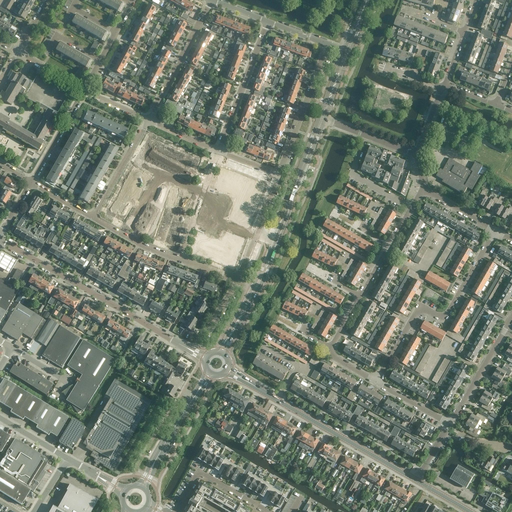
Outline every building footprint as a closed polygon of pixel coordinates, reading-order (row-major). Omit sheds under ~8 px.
[(34,3),(29,0),(25,0),(25,1),(22,0),(21,0),(20,2),(23,4),(31,8),(34,3)] [(96,0),(118,12),(122,4),(115,0),(96,0)] [(184,0),(182,0),(179,6),(185,9),(189,2),(184,0)] [(189,2),(185,9),(191,12),(195,6),(189,2)] [(145,11),(152,14),(155,9),(157,10),(159,6),(153,3),(151,6),(149,5),(145,11)] [(452,9),(461,12),(463,6),(454,3),(452,9)] [(19,5),(17,7),(20,9),(28,14),(29,14),(30,12),(30,11),(31,8),(23,4),(22,7),(19,5)] [(493,7),(486,5),(484,10),(491,13),(493,7)] [(28,14),(20,9),(19,12),(15,10),(14,13),(24,19),(28,14)] [(450,14),(459,18),(461,12),(452,9),(450,14)] [(491,13),(484,10),(482,16),(489,19),(491,13)] [(152,14),(145,11),(142,16),(149,20),(152,14)] [(459,18),(450,14),(448,20),(457,23),(459,18)] [(72,23),(84,30),(102,40),(106,33),(76,15),(72,23)] [(147,23),(149,20),(142,16),(139,22),(149,28),(151,25),(147,23)] [(220,25),(223,18),(217,16),(214,23),(220,25)] [(480,21),(487,24),(489,19),(482,16),(480,21)] [(185,20),(179,17),(177,20),(174,25),(176,27),(183,31),(186,24),(183,23),(185,20)] [(394,25),(400,27),(403,19),(397,17),(394,25)] [(223,18),(220,25),(226,27),(228,20),(223,18)] [(405,29),(408,21),(403,19),(400,27),(405,29)] [(8,20),(2,30),(7,33),(12,26),(9,25),(11,21),(8,20)] [(228,20),(226,27),(231,29),(234,22),(228,20)] [(411,31),(414,23),(408,21),(405,29),(411,31)] [(482,32),(492,36),(493,33),(485,30),(487,24),(480,21),(477,27),(483,29),(482,32)] [(136,28),(143,32),(144,29),(148,30),(149,28),(139,22),(136,28)] [(234,22),(231,29),(237,31),(239,24),(234,22)] [(13,37),(17,29),(14,28),(16,24),(13,23),(12,26),(7,33),(13,37)] [(417,33),(420,25),(414,23),(411,31),(417,33)] [(422,35),(425,27),(420,25),(417,33),(422,35)] [(245,26),(242,33),(248,35),(250,28),(245,26)] [(183,31),(176,27),(173,33),(180,36),(183,31)] [(428,37),(431,29),(425,27),(422,35),(428,37)] [(143,32),(136,28),(133,34),(140,37),(143,32)] [(433,40),(436,32),(431,29),(428,37),(433,40)] [(203,37),(209,40),(212,35),(214,36),(216,34),(209,30),(208,33),(206,31),(203,37)] [(500,38),(506,40),(507,38),(511,39),(511,35),(511,32),(505,30),(503,36),(502,35),(500,38)] [(439,42),(442,34),(436,32),(433,40),(439,42)] [(473,39),(481,42),(483,36),(491,39),(492,36),(482,32),(481,35),(475,33),(473,39)] [(180,36),(173,33),(170,38),(177,42),(180,36)] [(140,37),(133,34),(130,40),(137,43),(140,37)] [(442,34),(439,42),(445,44),(448,36),(442,34)] [(200,42),(206,45),(209,40),(203,37),(200,42)] [(166,47),(169,49),(171,46),(174,48),(177,42),(170,38),(166,47)] [(270,54),(276,56),(277,53),(278,51),(279,47),(282,40),(276,38),(276,39),(273,38),(271,43),(274,44),(273,45),(277,46),(275,52),(271,51),(270,54)] [(471,44),(479,47),(481,42),(473,39),(471,44)] [(506,41),(500,39),(499,42),(500,43),(498,48),(506,51),(508,45),(505,44),(506,41)] [(287,42),(282,40),(279,47),(285,49),(287,42)] [(197,47),(204,51),(206,45),(200,42),(197,47)] [(237,42),(234,50),(244,53),(246,48),(243,47),(244,44),(237,42)] [(289,54),(290,51),(293,44),(287,42),(285,49),(284,51),(289,54)] [(55,50),(68,58),(85,68),(90,60),(60,43),(55,50)] [(469,50),(477,53),(479,47),(471,44),(469,50)] [(136,48),(130,45),(128,49),(126,47),(122,53),(129,57),(132,51),(134,52),(136,48)] [(296,53),(301,55),(304,48),(298,46),(296,53)] [(195,52),(201,56),(204,51),(197,47),(195,52)] [(388,57),(391,48),(385,47),(382,55),(388,57)] [(165,48),(162,53),(160,52),(159,55),(161,56),(168,60),(172,51),(165,48)] [(309,51),(304,48),(301,55),(300,56),(303,57),(303,56),(307,57),(310,58),(312,52),(309,51)] [(394,59),(397,50),(391,48),(388,57),(394,59)] [(506,51),(498,48),(496,54),(504,57),(506,51)] [(241,59),(244,53),(234,50),(232,55),(235,56),(241,59)] [(400,60),(402,52),(397,50),(394,59),(400,60)] [(467,55),(475,58),(477,53),(469,50),(467,55)] [(192,58),(198,61),(201,56),(195,52),(192,58)] [(406,62),(408,53),(402,52),(400,60),(406,62)] [(119,59),(126,63),(129,57),(122,53),(119,59)] [(408,53),(406,62),(412,64),(412,61),(414,55),(408,53)] [(435,53),(433,59),(442,62),(444,56),(435,53)] [(494,59),(502,62),(504,57),(496,54),(494,59)] [(276,58),(270,55),(269,58),(265,56),(263,62),(270,64),(272,59),(275,60),(276,58)] [(465,61),(472,64),(475,58),(467,55),(465,61)] [(168,60),(161,56),(158,62),(165,66),(168,60)] [(235,56),(233,62),(239,64),(241,59),(235,56)] [(198,61),(192,58),(189,63),(191,64),(190,66),(194,68),(198,61)] [(116,65),(123,68),(126,63),(119,59),(116,65)] [(442,62),(433,59),(431,64),(440,68),(442,62)] [(492,65),(500,68),(502,62),(494,59),(492,65)] [(165,66),(158,62),(155,68),(162,71),(165,66)] [(276,67),(274,66),(270,65),(270,64),(263,62),(261,67),(268,70),(269,67),(272,68),(272,67),(275,68),(276,67)] [(429,70),(438,73),(440,68),(431,64),(429,70)] [(123,68),(116,65),(112,73),(117,76),(121,78),(122,75),(120,74),(123,68)] [(490,71),(498,74),(500,68),(492,65),(490,71)] [(228,73),(235,75),(237,70),(230,67),(228,66),(226,69),(229,70),(228,73)] [(183,73),(190,77),(194,69),(191,67),(189,69),(186,68),(183,73)] [(259,73),(266,75),(268,70),(261,67),(259,73)] [(152,73),(158,77),(162,71),(155,68),(152,73)] [(297,75),(304,77),(306,72),(299,69),(297,75)] [(427,76),(433,78),(435,79),(438,73),(429,70),(427,76)] [(466,82),(469,74),(463,71),(460,80),(466,82)] [(2,92),(0,94),(0,98),(11,105),(15,98),(19,92),(23,94),(25,90),(29,83),(24,79),(20,77),(12,73),(10,72),(7,76),(10,78),(8,80),(10,81),(10,82),(11,82),(5,93),(2,92)] [(149,79),(155,83),(158,77),(152,73),(149,79)] [(181,78),(187,82),(190,77),(183,73),(181,78)] [(235,75),(228,73),(226,78),(233,81),(235,75)] [(257,78),(264,81),(266,75),(259,73),(257,78)] [(294,73),(292,79),(295,80),(301,83),(304,77),(297,75),(294,73)] [(469,74),(466,82),(472,84),(475,76),(469,74)] [(478,87),(481,78),(475,76),(472,84),(478,87)] [(108,90),(112,83),(108,81),(109,78),(107,77),(102,87),(108,90)] [(178,84),(184,87),(187,82),(181,78),(178,84)] [(255,83),(262,86),(264,81),(257,78),(255,83)] [(481,78),(478,87),(484,89),(487,80),(481,78)] [(148,90),(150,87),(152,89),(155,83),(149,79),(146,85),(144,84),(142,87),(148,90)] [(293,85),(299,88),(301,83),(295,80),(293,85)] [(487,80),(484,89),(490,91),(493,83),(487,80)] [(400,98),(404,86),(389,81),(386,90),(376,87),(373,98),(400,107),(403,99),(400,98)] [(112,83),(108,90),(113,94),(116,88),(119,90),(120,90),(120,88),(122,84),(119,82),(117,86),(112,83)] [(253,89),(255,90),(254,93),(262,96),(263,93),(265,88),(262,86),(255,83),(253,89)] [(187,88),(184,87),(178,84),(175,89),(182,92),(184,93),(187,88)] [(222,89),(229,92),(231,86),(224,84),(222,89)] [(299,88),(293,85),(291,91),(297,94),(299,88)] [(123,98),(126,91),(120,88),(120,90),(119,90),(117,95),(123,98)] [(229,92),(222,89),(218,88),(217,90),(221,92),(220,94),(227,97),(229,92)] [(172,94),(183,99),(184,97),(180,95),(182,92),(175,89),(172,94)] [(126,91),(123,98),(129,101),(133,94),(126,91)] [(291,91),(288,96),(288,97),(295,99),(297,94),(291,91)] [(133,94),(129,101),(135,104),(138,97),(133,94)] [(183,99),(172,94),(170,99),(169,101),(169,102),(177,106),(179,103),(176,102),(177,100),(181,102),(183,99)] [(227,97),(220,94),(218,100),(224,103),(227,97)] [(260,99),(257,97),(250,95),(248,100),(255,103),(258,104),(260,99)] [(293,105),(295,99),(288,97),(288,96),(285,95),(282,101),(293,105)] [(138,97),(135,104),(141,106),(144,99),(138,97)] [(224,103),(218,100),(214,99),(213,101),(216,103),(215,105),(222,108),(224,103)] [(184,108),(187,109),(189,110),(191,111),(192,112),(195,105),(191,104),(186,101),(184,106),(179,103),(177,106),(169,102),(169,101),(167,100),(164,106),(174,111),(181,114),(184,108)] [(255,103),(248,100),(246,106),(253,108),(255,103)] [(271,103),(284,108),(282,113),(289,116),(291,110),(286,108),(287,106),(272,100),(271,103)] [(222,108),(215,105),(213,111),(220,113),(222,108)] [(253,108),(246,106),(244,111),(251,114),(253,108)] [(58,116),(56,115),(55,114),(53,114),(53,112),(51,112),(47,110),(43,117),(44,118),(36,131),(34,130),(31,135),(33,136),(28,144),(39,150),(43,142),(42,141),(52,123),(54,124),(58,116)] [(84,120),(100,127),(124,138),(128,130),(88,111),(84,120)] [(208,118),(214,120),(215,118),(218,119),(220,113),(213,111),(211,116),(209,115),(208,118)] [(251,114),(244,111),(242,117),(249,119),(251,114)] [(289,116),(282,113),(280,119),(287,121),(289,116)] [(0,127),(28,144),(33,136),(31,135),(8,122),(9,120),(0,114),(0,127)] [(180,116),(177,122),(182,125),(185,118),(180,116)] [(249,119),(242,117),(240,122),(247,125),(249,119)] [(185,118),(182,125),(188,127),(191,120),(185,118)] [(287,121),(280,119),(278,124),(285,127),(286,127),(287,125),(286,124),(287,121)] [(191,120),(188,127),(193,130),(196,123),(191,120)] [(247,125),(240,122),(238,128),(245,130),(247,125)] [(196,123),(193,130),(199,132),(202,125),(196,123)] [(202,125),(199,132),(204,134),(207,127),(206,126),(206,125),(205,124),(203,123),(202,125)] [(210,127),(210,128),(207,127),(204,134),(210,137),(211,135),(213,136),(216,130),(216,128),(211,126),(210,127)] [(243,139),(245,133),(235,129),(233,135),(243,139)] [(75,130),(55,164),(46,180),(55,185),(73,154),(71,153),(80,138),(82,135),(83,134),(75,130)] [(276,145),(277,143),(279,143),(280,140),(281,141),(282,138),(281,138),(274,135),(272,134),(269,142),(276,145)] [(444,148),(447,143),(437,137),(434,142),(444,148)] [(152,139),(144,157),(148,159),(149,159),(177,171),(177,172),(181,174),(181,173),(187,176),(186,176),(191,179),(199,160),(194,158),(194,159),(189,156),(185,154),(185,155),(176,151),(176,150),(172,148),(172,149),(156,142),(157,141),(152,139)] [(246,152),(252,154),(255,145),(250,143),(246,152)] [(111,145),(93,176),(84,191),(80,199),(88,203),(97,188),(119,149),(111,145)] [(255,145),(252,154),(258,156),(260,149),(261,147),(255,145)] [(361,170),(372,175),(371,176),(379,180),(379,181),(389,185),(390,182),(396,184),(402,169),(405,161),(388,155),(388,153),(370,146),(361,170)] [(266,151),(260,149),(258,156),(263,159),(266,151)] [(272,152),(267,150),(266,152),(266,151),(263,159),(269,161),(270,158),(273,159),(275,153),(272,152)] [(482,166),(475,162),(470,170),(449,158),(445,166),(447,167),(445,172),(440,169),(436,176),(443,180),(442,182),(463,194),(467,188),(472,190),(480,176),(478,174),(482,166)] [(108,207),(106,211),(123,222),(126,217),(125,216),(141,189),(141,190),(144,186),(143,186),(146,181),(147,181),(149,176),(132,166),(129,171),(130,171),(127,177),(126,176),(124,180),(125,180),(120,189),(119,188),(117,192),(118,193),(109,207),(108,207)] [(222,169),(215,188),(220,190),(220,189),(239,196),(236,204),(235,204),(233,209),(234,210),(232,215),(231,215),(229,220),(248,227),(250,222),(249,222),(251,216),(252,216),(254,211),(253,210),(261,191),(262,191),(263,186),(250,181),(250,180),(246,178),(245,179),(226,172),(227,171),(222,169)] [(409,172),(405,171),(402,169),(396,184),(390,182),(389,185),(388,186),(405,196),(410,182),(406,180),(409,172)] [(16,183),(7,178),(3,175),(1,179),(0,179),(0,182),(0,181),(3,183),(4,183),(13,188),(16,183)] [(170,184),(171,184),(173,180),(166,178),(165,181),(168,183),(167,185),(169,186),(170,184)] [(3,189),(0,194),(2,195),(8,199),(11,194),(5,190),(3,189)] [(157,233),(155,238),(174,245),(175,240),(177,234),(179,230),(178,230),(181,221),(182,221),(184,217),(183,216),(188,201),(189,201),(191,196),(172,189),(170,194),(171,194),(161,224),(160,224),(159,228),(157,234),(157,233)] [(483,207),(488,198),(485,196),(487,192),(483,190),(478,199),(480,200),(478,204),(483,207)] [(0,204),(1,205),(3,203),(5,204),(8,199),(2,195),(0,198),(0,204)] [(32,201),(39,206),(42,201),(40,200),(41,200),(35,196),(32,201)] [(336,203),(342,206),(345,199),(340,196),(336,203)] [(488,198),(483,207),(489,210),(491,206),(494,208),(499,199),(494,197),(492,201),(488,198)] [(351,201),(345,199),(342,206),(347,208),(351,201)] [(499,199),(494,208),(496,209),(494,213),(499,216),(504,208),(501,205),(503,202),(499,199)] [(29,207),(36,211),(39,206),(32,201),(29,207)] [(356,204),(351,201),(347,208),(353,211),(356,204)] [(428,213),(432,206),(427,203),(423,210),(428,213)] [(361,206),(356,204),(353,211),(358,213),(361,206)] [(50,207),(47,213),(54,217),(59,210),(53,206),(52,208),(50,207)] [(367,209),(361,206),(358,213),(364,216),(364,215),(367,209)] [(432,206),(428,213),(434,216),(438,210),(432,206)] [(504,208),(499,216),(505,219),(507,216),(509,217),(511,212),(511,207),(510,206),(508,210),(504,208)] [(36,211),(29,207),(25,212),(28,213),(27,215),(31,218),(36,211)] [(59,210),(54,217),(57,219),(58,217),(61,218),(64,213),(59,210)] [(396,214),(390,210),(386,216),(393,220),(396,214)] [(438,210),(434,216),(439,219),(443,213),(438,210)] [(68,225),(69,223),(71,220),(68,218),(69,216),(64,213),(61,218),(66,221),(65,223),(68,225)] [(443,213),(439,219),(439,220),(438,222),(443,225),(448,216),(443,213)] [(19,236),(24,228),(21,227),(25,220),(27,222),(29,219),(24,215),(22,218),(21,218),(16,226),(17,227),(14,233),(19,236)] [(386,216),(383,221),(390,225),(393,220),(386,216)] [(448,216),(443,225),(449,228),(454,219),(448,216)] [(72,226),(77,229),(81,222),(75,219),(72,226)] [(332,222),(327,219),(323,226),(328,229),(332,222)] [(423,223),(417,219),(413,225),(420,229),(423,223)] [(454,219),(449,228),(454,231),(455,229),(459,222),(454,219)] [(383,221),(380,226),(387,230),(390,225),(383,221)] [(77,233),(79,230),(83,232),(86,225),(81,222),(77,229),(75,232),(77,233)] [(337,225),(332,222),(328,229),(334,232),(337,225)] [(460,232),(464,225),(459,222),(455,229),(460,232)] [(24,228),(19,236),(25,239),(29,232),(32,227),(30,225),(27,230),(24,228)] [(86,225),(83,232),(88,235),(92,228),(86,225)] [(343,228),(337,225),(334,232),(339,235),(343,228)] [(410,230),(417,234),(420,229),(413,225),(410,230)] [(464,225),(460,232),(466,235),(470,228),(464,225)] [(384,235),(387,230),(380,226),(377,231),(384,235)] [(92,228),(88,235),(93,238),(97,231),(92,228)] [(348,231),(343,228),(339,235),(344,238),(348,231)] [(470,228),(466,235),(471,238),(475,231),(470,228)] [(407,236),(414,240),(417,234),(410,230),(407,236)] [(35,234),(34,236),(30,242),(36,245),(41,237),(43,233),(40,231),(38,236),(35,234)] [(51,241),(55,233),(51,231),(47,239),(47,240),(45,243),(48,245),(51,241)] [(97,231),(93,238),(99,241),(102,234),(97,231)] [(353,234),(348,231),(344,238),(349,241),(353,234)] [(475,231),(471,238),(477,241),(481,234),(475,231)] [(29,232),(25,239),(30,242),(34,236),(32,235),(32,234),(29,232)] [(198,234),(191,252),(196,254),(196,253),(200,254),(199,255),(203,257),(204,256),(233,267),(235,263),(234,263),(236,257),(237,257),(238,254),(237,253),(241,242),(242,243),(244,239),(225,232),(223,236),(224,236),(221,243),(202,236),(203,235),(198,234)] [(358,237),(353,234),(349,241),(354,244),(358,237)] [(404,241),(411,245),(414,240),(407,236),(404,241)] [(39,240),(36,245),(41,248),(46,240),(41,237),(39,240)] [(109,246),(112,240),(107,237),(103,243),(109,246)] [(358,237),(354,244),(359,247),(363,240),(358,237)] [(112,240),(109,246),(107,249),(112,252),(114,249),(118,243),(112,240)] [(359,247),(364,250),(368,243),(363,240),(359,247)] [(401,246),(408,250),(411,245),(404,241),(401,246)] [(118,243),(114,249),(119,252),(123,246),(118,243)] [(374,246),(368,243),(364,250),(370,253),(374,246)] [(58,248),(54,255),(60,258),(63,251),(60,250),(63,245),(61,244),(58,249),(58,248)] [(54,255),(58,248),(53,245),(49,252),(54,255)] [(123,246),(119,252),(124,255),(128,248),(123,246)] [(398,252),(405,256),(408,250),(401,246),(398,252)] [(497,256),(498,254),(503,256),(507,250),(502,246),(500,249),(498,247),(493,254),(497,256)] [(472,251),(465,247),(462,253),(469,257),(472,251)] [(129,258),(133,251),(128,248),(124,255),(129,258)] [(312,257),(317,260),(321,253),(315,250),(312,257)] [(511,252),(507,250),(503,256),(508,260),(511,253),(511,252)] [(65,261),(69,255),(63,251),(60,258),(65,261)] [(1,253),(0,255),(0,268),(9,274),(16,262),(1,253)] [(136,253),(134,260),(140,262),(142,256),(136,253)] [(317,260),(323,262),(326,255),(321,253),(317,260)] [(462,253),(459,258),(466,262),(469,257),(462,253)] [(69,255),(65,261),(70,264),(74,258),(69,255)] [(326,255),(323,262),(328,265),(332,258),(326,255)] [(142,256),(140,262),(145,265),(148,258),(142,256)] [(74,258),(70,264),(76,267),(79,261),(74,258)] [(92,258),(88,265),(91,266),(86,274),(92,277),(95,271),(92,269),(93,267),(92,267),(96,260),(92,258)] [(150,269),(151,267),(153,260),(148,258),(145,265),(144,267),(150,269)] [(337,260),(332,258),(328,265),(334,268),(335,266),(337,261),(337,260)] [(459,258),(456,263),(463,267),(466,262),(459,258)] [(79,261),(76,267),(81,270),(85,264),(79,261)] [(496,265),(489,261),(486,267),(493,271),(496,265)] [(158,262),(156,269),(162,271),(164,264),(158,262)] [(360,262),(357,267),(364,271),(367,266),(360,262)] [(456,263),(453,268),(460,272),(463,267),(456,263)] [(397,269),(397,268),(395,267),(390,265),(387,270),(394,274),(397,269)] [(172,275),(175,268),(169,266),(166,273),(172,275)] [(357,267),(354,272),(361,276),(364,271),(357,267)] [(490,276),(493,271),(486,267),(483,272),(490,276)] [(175,268),(172,275),(178,277),(181,270),(175,268)] [(450,273),(457,277),(460,272),(453,268),(450,273)] [(11,279),(15,281),(17,282),(23,272),(17,269),(11,279)] [(181,270),(178,277),(175,284),(178,285),(179,283),(178,283),(180,278),(183,279),(186,272),(181,270)] [(384,276),(391,280),(394,274),(387,270),(384,276)] [(95,271),(92,277),(97,280),(100,273),(95,271)] [(186,272),(183,279),(189,281),(192,274),(186,272)] [(354,272),(351,277),(358,281),(361,276),(354,272)] [(449,292),(452,285),(451,284),(429,272),(425,279),(446,292),(447,291),(449,292)] [(487,281),(490,276),(483,272),(480,277),(487,281)] [(100,273),(97,280),(102,283),(105,276),(100,273)] [(105,276),(102,283),(107,286),(110,279),(112,277),(106,274),(105,276)] [(197,286),(199,280),(197,279),(198,276),(192,274),(189,281),(195,283),(194,285),(197,286)] [(299,281),(304,284),(308,277),(303,274),(299,281)] [(28,282),(28,283),(30,285),(29,287),(31,289),(34,285),(38,278),(36,277),(36,276),(34,275),(33,275),(28,282)] [(152,280),(150,284),(155,286),(157,281),(159,278),(155,276),(154,280),(153,281),(152,280)] [(381,281),(388,285),(391,280),(384,276),(381,281)] [(110,279),(107,286),(112,288),(115,282),(117,280),(112,277),(110,279)] [(304,284),(309,287),(313,280),(308,277),(304,284)] [(358,281),(351,277),(348,283),(355,287),(358,281)] [(480,277),(477,282),(484,286),(487,281),(480,277)] [(34,285),(31,289),(37,292),(39,288),(43,281),(42,280),(43,280),(40,278),(40,279),(38,278),(34,285)] [(161,292),(165,285),(164,284),(166,281),(160,278),(155,289),(161,292)] [(0,322),(19,290),(8,284),(0,279),(0,322)] [(421,283),(420,282),(417,281),(414,279),(411,285),(418,289),(421,283)] [(202,281),(200,287),(214,292),(217,284),(206,280),(205,282),(202,281)] [(309,287),(314,290),(318,283),(313,280),(309,287)] [(43,281),(39,288),(44,291),(48,284),(47,283),(47,282),(45,281),(43,281)] [(378,286),(385,290),(388,285),(381,281),(378,286)] [(477,282),(474,287),(481,291),(484,286),(477,282)] [(314,290),(319,293),(323,286),(318,283),(314,290)] [(48,284),(44,291),(49,294),(54,287),(53,287),(53,285),(51,284),(50,285),(48,284)] [(171,284),(168,290),(174,293),(178,288),(171,284)] [(121,285),(117,292),(122,294),(126,288),(121,285)] [(411,285),(408,290),(415,294),(418,289),(411,285)] [(319,293),(324,296),(328,289),(323,286),(319,293)] [(375,292),(382,296),(385,290),(378,286),(375,292)] [(472,296),(478,300),(480,297),(478,296),(481,291),(474,287),(471,292),(474,294),(472,296)] [(126,288),(122,294),(127,297),(131,291),(126,288)] [(195,290),(188,288),(187,288),(185,292),(184,294),(191,298),(195,290)] [(55,298),(59,300),(63,292),(61,291),(61,290),(59,290),(58,289),(55,294),(54,293),(48,303),(51,305),(55,298)] [(324,296),(330,298),(333,292),(328,289),(324,296)] [(503,294),(510,298),(511,294),(511,292),(506,289),(503,294)] [(408,290),(405,295),(412,299),(415,294),(408,290)] [(131,291),(127,297),(132,300),(136,294),(131,291)] [(65,294),(63,292),(59,300),(56,304),(59,305),(60,303),(63,305),(64,303),(68,295),(67,294),(66,293),(65,294)] [(330,298),(335,301),(339,295),(333,292),(330,298)] [(382,296),(375,292),(372,297),(379,301),(382,296)] [(20,294),(15,302),(18,304),(22,306),(23,304),(25,300),(26,298),(25,298),(20,294)] [(136,294),(132,300),(137,303),(141,297),(136,294)] [(500,299),(507,303),(510,298),(503,294),(500,299)] [(68,295),(64,303),(69,306),(73,298),(71,297),(71,296),(69,296),(68,295)] [(344,298),(339,295),(335,301),(340,305),(344,298)] [(405,295),(402,300),(409,304),(412,299),(405,295)] [(141,297),(137,303),(143,306),(147,297),(144,296),(143,298),(141,297)] [(209,306),(208,305),(204,302),(205,300),(200,296),(197,301),(195,304),(197,305),(205,311),(206,308),(208,309),(209,306)] [(477,301),(472,297),(470,300),(468,299),(465,304),(472,308),(475,303),(476,303),(477,301)] [(73,298),(69,306),(67,308),(69,309),(71,307),(73,309),(72,311),(73,311),(70,316),(73,318),(77,311),(74,309),(79,302),(78,301),(77,300),(76,299),(75,299),(73,298)] [(497,304),(504,308),(507,303),(500,299),(497,304)] [(153,312),(158,305),(155,303),(155,302),(150,300),(147,305),(149,306),(148,309),(153,312)] [(406,309),(409,304),(402,300),(399,305),(406,309)] [(366,307),(373,311),(376,305),(369,301),(366,307)] [(282,309),(288,311),(291,304),(286,302),(282,309)] [(18,304),(1,331),(18,341),(22,334),(35,314),(25,308),(22,306),(18,304)] [(158,305),(153,312),(159,315),(165,305),(162,304),(161,307),(158,305)] [(288,311),(293,314),(296,307),(291,304),(288,311)] [(465,304),(462,309),(469,313),(472,308),(465,304)] [(504,308),(497,304),(494,309),(501,313),(504,308)] [(79,316),(81,317),(84,318),(85,317),(86,315),(90,308),(84,305),(80,313),(78,311),(74,317),(77,319),(79,316)] [(190,312),(196,315),(197,313),(202,316),(205,311),(197,305),(195,308),(193,307),(190,312)] [(401,313),(403,314),(406,309),(399,305),(396,310),(395,309),(394,312),(399,315),(401,313)] [(168,321),(173,313),(170,312),(172,307),(170,306),(163,317),(168,321)] [(293,314),(299,316),(302,309),(296,307),(293,314)] [(363,312),(370,316),(373,311),(366,307),(363,312)] [(90,308),(86,315),(85,317),(90,320),(91,318),(95,311),(90,308)] [(308,312),(302,309),(299,316),(304,319),(305,318),(308,312)] [(462,309),(459,314),(466,318),(469,313),(462,309)] [(95,311),(91,318),(96,321),(100,314),(95,311)] [(180,312),(178,311),(176,315),(173,313),(168,321),(174,324),(180,313),(179,313),(180,312)] [(187,321),(195,326),(198,321),(194,318),(196,315),(190,312),(187,316),(189,318),(187,321)] [(360,318),(367,322),(370,316),(363,312),(360,318)] [(337,317),(330,313),(327,319),(334,323),(337,317)] [(399,316),(393,313),(391,316),(393,317),(390,322),(397,326),(400,321),(397,319),(399,316)] [(35,314),(22,334),(34,341),(37,337),(46,321),(35,314)] [(100,314),(96,321),(101,324),(100,325),(103,327),(106,321),(104,320),(105,317),(100,314)] [(459,314),(456,319),(463,323),(466,318),(459,314)] [(62,317),(60,320),(64,322),(69,325),(72,320),(63,315),(62,317)] [(488,320),(495,324),(498,319),(491,315),(488,320)] [(63,369),(81,339),(48,318),(46,321),(37,337),(35,340),(46,347),(41,355),(63,369)] [(367,322),(360,318),(357,323),(364,327),(367,322)] [(327,319),(324,324),(331,328),(334,323),(327,319)] [(456,319),(453,325),(460,329),(463,323),(456,319)] [(104,325),(111,329),(115,323),(110,320),(108,322),(107,322),(104,325)] [(420,329),(442,341),(446,334),(446,333),(423,320),(419,327),(421,328),(420,329)] [(485,326),(492,330),(495,324),(488,320),(485,326)] [(195,326),(187,321),(185,324),(183,323),(180,327),(186,331),(187,328),(192,331),(195,326)] [(390,322),(387,327),(394,331),(397,326),(390,322)] [(115,323),(111,329),(109,332),(115,335),(116,333),(120,326),(115,323)] [(354,328),(361,332),(364,327),(357,323),(354,328)] [(324,324),(321,329),(328,333),(331,328),(324,324)] [(269,332),(274,335),(278,328),(273,325),(269,332)] [(457,334),(460,329),(453,325),(450,330),(451,331),(454,332),(457,334)] [(120,326),(116,333),(121,335),(125,329),(120,326)] [(482,331),(489,335),(492,330),(485,326),(482,331)] [(387,327),(384,332),(391,336),(394,331),(387,327)] [(274,335),(279,338),(283,331),(278,328),(274,335)] [(351,334),(357,338),(361,332),(354,328),(351,334)] [(123,344),(125,345),(126,345),(128,342),(131,336),(129,335),(130,332),(125,329),(121,335),(119,339),(124,342),(123,344)] [(325,338),(328,333),(321,329),(318,334),(325,338)] [(279,338),(284,341),(288,334),(283,331),(279,338)] [(479,336),(486,340),(489,335),(482,331),(479,336)] [(384,332),(381,337),(388,341),(391,336),(384,332)] [(284,341),(290,344),(294,337),(288,334),(284,341)] [(136,354),(138,352),(144,343),(141,341),(143,337),(140,336),(131,351),(136,354)] [(421,340),(414,336),(411,341),(418,345),(421,340)] [(476,341),(483,345),(486,340),(479,336),(476,341)] [(290,344),(295,347),(299,340),(294,337),(290,344)] [(381,337),(378,343),(385,347),(388,341),(381,337)] [(72,386),(63,392),(77,413),(82,410),(83,411),(115,360),(83,340),(67,366),(82,375),(74,387),(72,386)] [(295,347),(300,350),(304,343),(299,340),(295,347)] [(144,356),(147,351),(152,343),(149,341),(147,345),(144,343),(138,352),(144,356)] [(411,341),(408,346),(415,350),(418,345),(411,341)] [(473,346),(480,350),(483,345),(476,341),(473,346)] [(300,350),(305,353),(309,346),(304,343),(300,350)] [(382,352),(385,347),(378,343),(375,348),(382,352)] [(349,355),(353,348),(348,345),(344,352),(349,355)] [(311,356),(311,355),(314,349),(309,346),(305,353),(311,356)] [(408,346),(405,351),(412,355),(415,350),(408,346)] [(470,352),(477,356),(480,350),(473,346),(470,352)] [(353,348),(349,355),(354,358),(358,351),(353,348)] [(150,366),(155,357),(152,355),(154,351),(151,349),(144,362),(150,366)] [(358,351),(354,358),(359,361),(363,354),(358,351)] [(405,351),(402,357),(409,361),(412,355),(405,351)] [(477,356),(470,352),(467,357),(472,360),(474,361),(477,356)] [(363,354),(359,361),(365,364),(369,357),(363,354)] [(155,357),(150,366),(155,369),(163,356),(160,355),(158,358),(155,357)] [(282,381),(288,371),(259,355),(253,364),(282,381)] [(163,356),(155,369),(161,373),(167,363),(164,362),(166,358),(163,356)] [(369,357),(365,364),(370,367),(374,360),(369,357)] [(399,362),(406,366),(409,361),(402,357),(399,362)] [(167,363),(161,373),(167,376),(165,379),(170,382),(173,377),(169,374),(175,363),(172,361),(170,365),(167,363)] [(17,362),(14,367),(10,373),(46,395),(53,384),(21,364),(17,362)] [(169,374),(173,377),(175,374),(181,378),(187,366),(179,362),(178,365),(175,363),(169,374)] [(326,375),(330,367),(325,364),(322,363),(319,368),(322,370),(321,372),(326,375)] [(459,370),(466,374),(469,368),(462,364),(459,370)] [(494,373),(503,378),(506,374),(509,376),(511,371),(503,366),(501,369),(498,367),(494,373)] [(330,367),(326,375),(331,378),(336,370),(330,367)] [(335,383),(336,381),(341,373),(336,370),(331,378),(330,380),(335,383)] [(456,375),(463,379),(466,374),(459,370),(456,375)] [(394,382),(395,381),(399,374),(394,371),(390,378),(392,379),(392,380),(392,381),(394,382)] [(341,373),(336,381),(341,384),(346,376),(341,373)] [(503,378),(494,373),(491,378),(495,380),(494,383),(502,388),(505,384),(501,381),(503,378)] [(399,374),(395,381),(400,384),(404,377),(399,374)] [(453,380),(460,384),(463,379),(456,375),(453,380)] [(295,376),(292,381),(295,382),(291,389),(296,392),(301,384),(296,381),(298,377),(295,376)] [(346,376),(341,384),(347,387),(351,379),(346,376)] [(404,377),(400,384),(406,387),(409,380),(404,377)] [(112,396),(83,443),(95,450),(91,455),(94,457),(94,458),(97,460),(96,461),(103,465),(112,470),(113,468),(118,460),(120,456),(119,456),(144,415),(143,415),(151,401),(120,382),(114,378),(109,385),(105,392),(112,396)] [(0,402),(5,406),(17,387),(4,379),(0,384),(0,402)] [(169,384),(170,382),(165,379),(162,384),(168,387),(165,393),(172,398),(177,389),(169,384)] [(347,398),(350,400),(356,388),(354,387),(357,382),(356,382),(356,381),(356,380),(354,379),(354,380),(353,380),(351,379),(347,387),(352,390),(347,398)] [(409,380),(406,387),(411,390),(415,383),(409,380)] [(450,385),(457,389),(460,384),(453,380),(450,385)] [(415,383),(411,390),(416,393),(420,386),(415,383)] [(301,384),(296,392),(301,395),(306,387),(301,384)] [(356,388),(350,400),(352,401),(357,393),(360,395),(358,398),(361,399),(362,396),(367,388),(362,385),(359,389),(356,388)] [(447,390),(454,394),(457,389),(450,385),(447,390)] [(420,386),(416,393),(421,396),(425,389),(420,386)] [(17,387),(5,406),(12,410),(10,412),(16,416),(30,394),(17,387)] [(306,387),(301,395),(307,398),(311,390),(306,387)] [(367,399),(372,391),(367,388),(362,396),(367,399)] [(226,399),(228,401),(229,401),(234,392),(228,389),(224,397),(224,398),(224,399),(224,400),(225,401),(226,399)] [(426,399),(430,392),(425,389),(421,396),(426,399)] [(311,390),(307,398),(312,401),(316,393),(311,390)] [(444,396),(451,400),(454,394),(447,390),(444,396)] [(482,396),(491,401),(493,397),(497,399),(499,395),(491,390),(489,393),(485,391),(482,396)] [(321,396),(317,404),(322,407),(326,400),(329,402),(334,393),(331,391),(327,399),(321,396)] [(372,391),(367,399),(373,402),(377,394),(372,391)] [(239,395),(234,392),(229,401),(234,404),(235,402),(239,395)] [(316,393),(312,401),(317,404),(321,396),(316,393)] [(334,393),(329,402),(332,404),(328,411),(333,413),(337,406),(332,403),(337,394),(334,393)] [(30,394),(16,416),(23,420),(24,418),(31,421),(43,402),(30,394)] [(377,394),(373,402),(378,405),(373,412),(376,414),(382,404),(380,402),(383,397),(377,394)] [(239,404),(243,397),(239,395),(235,402),(239,404)] [(441,401),(448,405),(451,400),(444,396),(441,401)] [(491,401),(482,396),(479,402),(483,404),(481,407),(490,412),(492,407),(489,405),(491,401)] [(249,401),(243,397),(239,404),(242,406),(240,411),(243,412),(249,401)] [(382,404),(376,414),(379,416),(383,408),(388,411),(393,403),(388,400),(385,405),(382,404)] [(448,405),(441,401),(438,406),(445,410),(448,405)] [(43,402),(31,421),(37,425),(36,427),(36,428),(42,432),(55,410),(43,402)] [(253,403),(247,415),(249,416),(252,412),(254,413),(258,406),(255,404),(253,403)] [(393,403),(388,411),(394,414),(398,406),(393,403)] [(258,406),(254,413),(257,415),(255,419),(257,420),(263,409),(262,408),(258,406)] [(337,406),(333,413),(338,416),(342,408),(337,406)] [(348,412),(343,419),(349,423),(353,415),(355,417),(356,415),(361,408),(358,406),(353,414),(348,412)] [(398,406),(394,414),(399,417),(403,409),(398,406)] [(342,408),(338,416),(343,419),(348,412),(342,408)] [(360,427),(365,419),(360,416),(363,409),(361,408),(356,415),(359,417),(355,424),(360,427)] [(263,409),(257,420),(259,422),(262,418),(264,419),(268,411),(265,409),(264,410),(263,409)] [(404,420),(409,412),(403,409),(399,417),(404,420)] [(55,410),(42,432),(48,435),(49,435),(50,433),(57,437),(68,418),(55,410)] [(273,415),(272,414),(272,413),(268,411),(264,419),(261,423),(266,426),(273,415)] [(479,425),(481,421),(483,423),(486,419),(487,419),(489,416),(482,411),(480,415),(477,413),(476,416),(472,414),(469,420),(477,425),(479,425)] [(409,412),(404,420),(409,423),(414,415),(409,412)] [(277,417),(271,428),(273,430),(276,426),(278,427),(282,420),(279,417),(278,418),(277,417)] [(365,419),(360,427),(365,430),(370,422),(365,419)] [(475,428),(477,425),(469,420),(468,420),(467,419),(466,422),(467,422),(466,425),(469,427),(468,430),(476,435),(479,430),(475,428)] [(74,446),(85,428),(72,420),(59,441),(72,450),(74,446)] [(282,432),(287,423),(286,422),(282,420),(278,427),(276,431),(281,433),(281,432),(282,432)] [(370,422),(365,430),(370,433),(375,425),(370,422)] [(287,423),(282,432),(287,435),(288,433),(292,425),(288,423),(288,424),(287,423)] [(419,428),(427,433),(430,427),(422,423),(419,428)] [(230,433),(234,427),(228,424),(225,429),(230,433)] [(296,427),(292,425),(288,433),(290,434),(288,438),(290,440),(297,428),(295,428),(296,427)] [(375,425),(370,433),(376,436),(380,428),(375,425)] [(393,436),(398,428),(395,426),(390,434),(385,431),(381,439),(386,442),(390,435),(393,436)] [(380,428),(376,436),(381,439),(385,431),(380,428)] [(397,448),(401,440),(396,437),(401,430),(398,428),(393,436),(395,438),(391,445),(397,448)] [(427,433),(419,428),(416,433),(408,428),(407,429),(406,431),(416,437),(417,434),(424,438),(427,433)] [(239,439),(241,436),(243,432),(238,429),(234,436),(236,437),(239,439)] [(0,452),(1,452),(10,436),(0,430),(0,452)] [(297,438),(294,443),(296,444),(299,440),(301,441),(305,434),(301,432),(297,438)] [(301,441),(299,446),(303,448),(310,437),(305,434),(301,441)] [(242,444),(243,443),(247,437),(243,435),(238,442),(242,444)] [(310,437),(303,448),(307,450),(314,439),(310,437)] [(15,438),(0,462),(0,470),(30,490),(33,492),(45,473),(42,471),(49,460),(15,438)] [(255,449),(259,441),(253,438),(248,446),(255,449)] [(314,439),(307,450),(310,452),(312,453),(314,448),(318,441),(317,441),(318,440),(315,439),(314,439)] [(401,440),(397,448),(402,451),(406,443),(401,440)] [(406,443),(402,451),(407,454),(412,446),(406,443)] [(319,451),(317,454),(322,456),(323,454),(327,447),(326,446),(327,445),(324,444),(323,444),(319,451)] [(262,454),(265,449),(258,445),(255,450),(262,454)] [(196,458),(201,461),(209,449),(204,446),(196,458)] [(412,446),(407,454),(413,457),(417,449),(412,446)] [(322,456),(321,458),(325,460),(326,459),(332,449),(327,447),(323,454),(322,456)] [(213,455),(212,454),(213,453),(209,450),(209,449),(201,461),(207,464),(207,465),(213,455)] [(332,449),(325,460),(330,462),(336,452),(332,449)] [(336,452),(330,462),(332,464),(330,467),(333,468),(340,454),(336,452)] [(208,465),(213,468),(219,457),(215,454),(214,455),(213,455),(207,465),(208,465)] [(485,461),(484,460),(483,459),(481,460),(479,464),(479,465),(480,466),(489,471),(492,465),(494,466),(497,461),(488,456),(485,461)] [(225,467),(229,460),(225,458),(224,461),(219,458),(220,457),(219,457),(213,468),(218,471),(222,464),(225,466),(225,467)] [(285,468),(288,463),(289,462),(285,459),(286,459),(284,457),(279,464),(285,468)] [(345,457),(338,469),(340,470),(341,468),(344,469),(345,467),(345,466),(349,459),(345,457)] [(307,467),(311,470),(316,461),(312,459),(307,467)] [(349,459),(345,466),(345,467),(348,468),(345,472),(347,473),(350,469),(354,462),(349,459)] [(511,460),(510,459),(508,464),(506,463),(503,469),(511,474),(511,473),(511,460)] [(230,478),(237,466),(229,461),(229,460),(225,467),(228,469),(224,475),(230,478)] [(354,462),(350,469),(352,470),(354,471),(358,464),(354,462)] [(356,473),(353,479),(355,481),(358,474),(363,467),(362,466),(359,464),(359,465),(358,464),(354,471),(356,473)] [(454,472),(450,479),(452,479),(455,481),(466,488),(470,481),(471,481),(474,475),(458,465),(455,471),(454,472)] [(245,471),(242,469),(237,466),(230,478),(235,481),(239,475),(242,476),(245,471)] [(335,469),(334,470),(331,475),(331,476),(329,479),(331,480),(333,476),(335,478),(339,471),(335,469)] [(366,481),(367,479),(371,472),(372,472),(371,471),(368,469),(368,470),(367,469),(363,476),(360,481),(362,482),(363,480),(366,481)] [(0,470),(0,491),(21,505),(22,504),(24,503),(23,498),(26,498),(30,490),(0,470)] [(241,485),(247,488),(254,475),(249,472),(241,485)] [(368,482),(370,484),(376,475),(371,472),(367,479),(369,480),(368,482)] [(251,491),(252,491),(260,479),(259,478),(254,475),(247,488),(251,491)] [(376,475),(370,484),(368,488),(371,489),(374,483),(376,484),(380,477),(376,475)] [(380,477),(376,484),(374,487),(379,489),(385,480),(380,477)] [(258,494),(265,482),(260,479),(252,491),(253,492),(258,494)] [(353,488),(356,483),(353,481),(347,490),(351,492),(353,488)] [(270,493),(274,487),(265,482),(258,494),(263,497),(267,491),(270,492),(270,493)] [(387,496),(394,484),(389,482),(385,489),(387,490),(385,495),(387,496)] [(195,495),(192,499),(189,504),(189,505),(185,511),(249,511),(250,511),(243,507),(244,506),(238,503),(238,504),(219,493),(219,492),(213,489),(202,483),(195,495)] [(318,492),(322,494),(324,492),(324,490),(323,489),(325,486),(318,483),(315,488),(319,490),(318,492)] [(52,506),(49,511),(90,511),(98,500),(96,499),(84,492),(82,491),(82,490),(81,490),(80,490),(79,490),(70,484),(66,490),(67,491),(57,508),(53,506),(52,506)] [(394,484),(387,496),(389,497),(392,493),(394,494),(398,487),(394,484)] [(269,502),(274,505),(282,493),(273,488),(274,487),(270,493),(273,495),(269,502)] [(402,489),(398,487),(394,494),(392,497),(397,500),(402,489)] [(400,498),(403,499),(407,492),(402,489),(397,500),(399,501),(400,498)] [(401,502),(406,505),(408,500),(409,500),(410,498),(410,497),(412,494),(407,491),(407,492),(403,499),(401,502)] [(285,498),(280,495),(282,493),(274,505),(280,508),(285,498)] [(481,502),(486,505),(485,506),(496,511),(499,511),(501,508),(499,506),(501,503),(499,502),(501,497),(496,494),(495,494),(496,495),(494,499),(490,497),(489,499),(485,496),(481,502)] [(174,506),(175,503),(167,498),(165,501),(174,506)]
